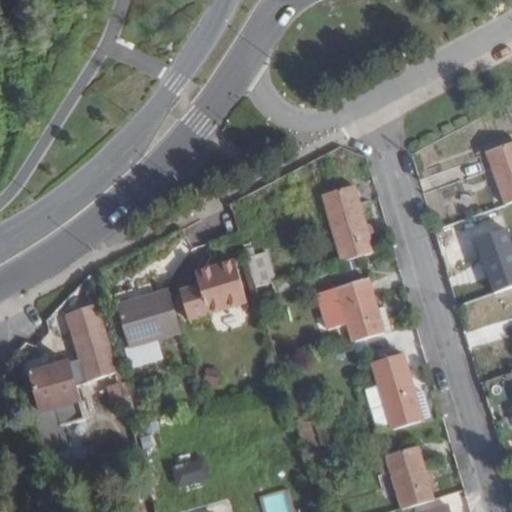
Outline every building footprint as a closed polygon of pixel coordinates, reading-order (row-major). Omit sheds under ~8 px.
[(505,206),(511,203),(511,145),(487,155),(505,206)] [(342,263),(373,254),(353,189),(322,197),(342,263)] [(476,243),(494,294),(511,288),(511,250),(505,232),(476,243)] [(267,256),(246,260),(254,289),(275,283),(267,256)] [(180,293),(188,321),(245,304),(233,265),(195,276),(199,288),(180,293)] [(287,290),(285,280),(275,283),(254,289),(258,299),(287,290)] [(337,290),(353,343),(383,334),(375,310),(367,282),(337,290)] [(180,334),(169,293),(117,308),(128,348),(180,334)] [(117,372),(97,305),(67,316),(79,361),(28,376),(43,430),(83,419),(74,386),(117,372)] [(383,334),(391,332),(384,308),(375,310),(383,334)] [(392,432),(423,423),(418,406),(415,397),(402,357),(372,366),(392,432)] [(116,385),(107,388),(113,407),(122,405),(116,385)] [(415,397),(418,406),(425,404),(422,395),(415,397)] [(305,400),(289,406),(304,453),(319,449),(305,400)] [(402,510),(433,500),(417,450),(387,458),(402,510)] [(335,462),(332,451),(305,459),(309,470),(335,462)] [(172,466),(178,489),(211,479),(204,457),(172,466)] [(268,511),(289,511),(286,493),(266,496),(268,511)]
